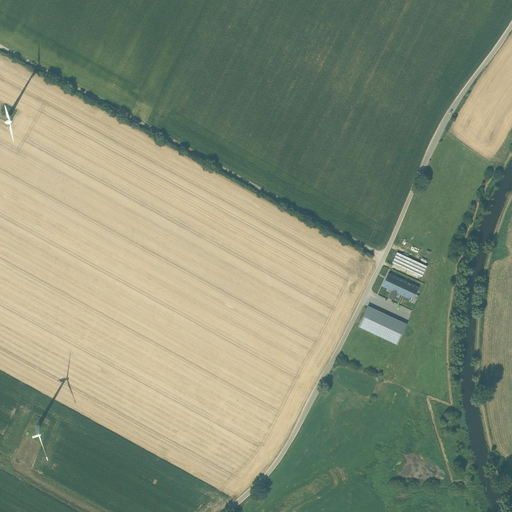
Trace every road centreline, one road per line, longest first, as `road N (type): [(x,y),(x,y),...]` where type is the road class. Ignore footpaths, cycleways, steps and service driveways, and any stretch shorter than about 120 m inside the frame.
road 1 (unclassified): [(227,511),(292,437),(439,132),(511,23)]
road 2 (track): [(0,46),(383,254)]
